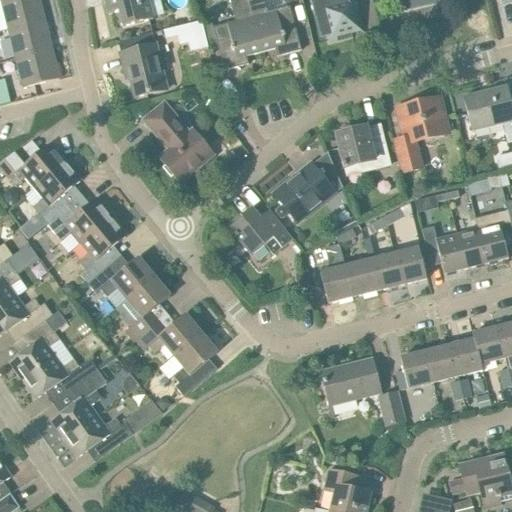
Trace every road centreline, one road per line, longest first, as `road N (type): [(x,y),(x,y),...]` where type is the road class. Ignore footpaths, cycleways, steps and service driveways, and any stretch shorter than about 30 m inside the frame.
road 1 (residential): [(174,235),(336,101),(511,53)]
road 2 (residential): [(274,347),(299,350),(511,294)]
road 3 (residential): [(174,235),(112,160),(89,94)]
road 4 (residential): [(400,511),(422,446),(511,419)]
road 5 (residential): [(274,347),(255,335),(174,235)]
road 6 (residential): [(0,405),(75,511)]
